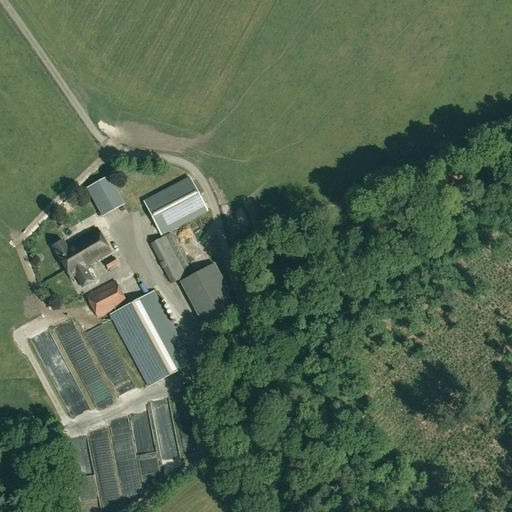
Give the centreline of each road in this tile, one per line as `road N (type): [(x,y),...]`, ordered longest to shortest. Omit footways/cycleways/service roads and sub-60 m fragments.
road 1 (unclassified): [(260,511),(244,489),(203,367),(203,349),(244,322),(207,189),(187,164),(100,141),(0,2)]
road 2 (track): [(244,322),(511,182)]
